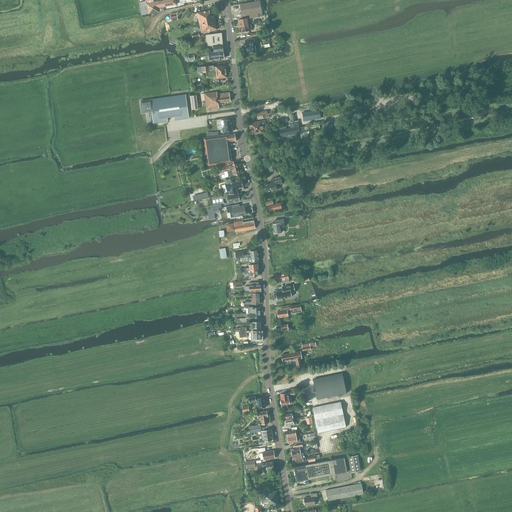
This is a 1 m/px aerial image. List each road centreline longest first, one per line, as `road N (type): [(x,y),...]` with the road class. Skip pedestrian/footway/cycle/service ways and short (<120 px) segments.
road 1 (tertiary): [(290,511),(268,374),(264,245),(245,160)]
road 2 (unclassified): [(245,160),(511,115)]
road 3 (track): [(55,0),(63,33),(75,44),(141,35),(164,13),(222,0)]
road 4 (tertiary): [(245,160),(222,0)]
road 5 (track): [(282,104),(304,94),(299,52),(357,41)]
